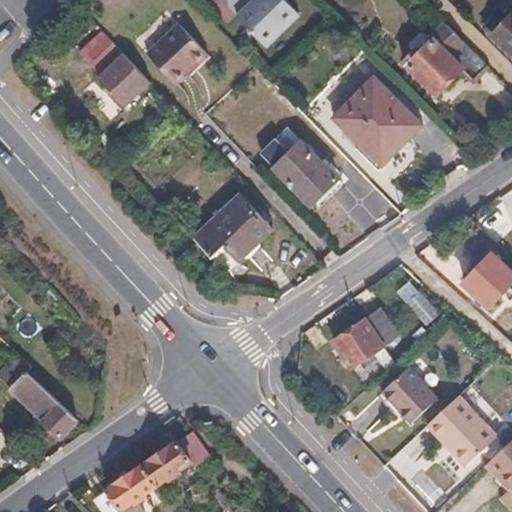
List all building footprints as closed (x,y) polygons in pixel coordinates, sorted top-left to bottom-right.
[(285,0),(257,0),(239,19),(269,49),(302,16),(285,0)] [(487,29),(511,52),(511,18),(506,25),(497,17),(487,29)] [(151,54),(179,85),(210,56),(181,26),(151,54)] [(473,83),(488,68),(447,27),(431,43),(433,44),(420,57),(415,52),(403,64),(437,97),(462,73),(473,83)] [(125,55),(104,32),(83,52),(104,74),(99,78),(129,110),(154,86),(125,55)] [(335,120),(383,167),(424,127),(376,78),(335,120)] [(276,171),(312,208),(339,181),(303,144),(276,171)] [(242,197),(198,238),(214,256),(230,273),(241,263),(244,260),(249,260),(261,249),(261,243),(274,231),(242,197)] [(511,270),(493,252),(465,283),(491,307),(511,283),(511,270)] [(386,347),(402,336),(384,307),(366,319),(386,347)] [(353,368),(378,352),(386,347),(366,319),(334,340),(353,368)] [(390,367),(396,362),(386,347),(378,352),(390,367)] [(62,441),(79,423),(27,375),(32,370),(19,358),(0,376),(0,379),(45,423),(44,424),(62,441)] [(410,367),(385,390),(413,420),(438,397),(410,367)] [(498,437),(459,395),(428,425),(467,466),(498,437)] [(144,466),(157,485),(171,476),(173,479),(181,473),(179,470),(192,461),(196,466),(212,455),(196,431),(180,442),(179,442),(144,466)] [(511,486),(511,439),(485,465),(497,478),(500,476),(507,483),(511,487),(511,486)] [(146,493),(157,485),(144,466),(109,491),(122,510),(137,500),(139,503),(148,496),(146,493)] [(500,476),(497,478),(504,486),(507,483),(500,476)] [(498,500),(511,487),(507,483),(504,486),(495,496),(498,500)] [(509,511),(511,511),(511,488),(511,487),(498,500),(509,511)] [(123,511),(122,510),(109,491),(95,500),(103,511),(123,511)]
